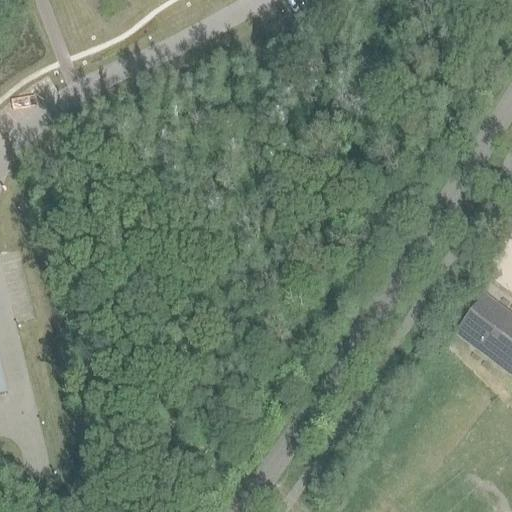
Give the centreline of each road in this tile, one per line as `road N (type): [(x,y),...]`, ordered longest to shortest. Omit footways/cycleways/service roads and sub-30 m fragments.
road 1 (tertiary): [(236,511),(365,338),(511,102)]
road 2 (residential): [(261,0),(52,108),(0,164)]
road 3 (residential): [(0,310),(37,467)]
